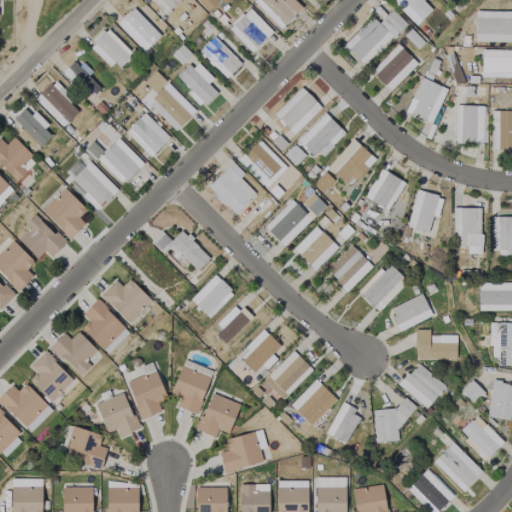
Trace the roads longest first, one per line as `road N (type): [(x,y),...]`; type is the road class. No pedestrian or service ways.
road 1 (residential): [(0,354),(357,0)]
road 2 (residential): [(360,356),(169,185)]
road 3 (residential): [(511,181),(470,180),(398,142),(307,51)]
road 4 (residential): [(0,94),(93,0)]
